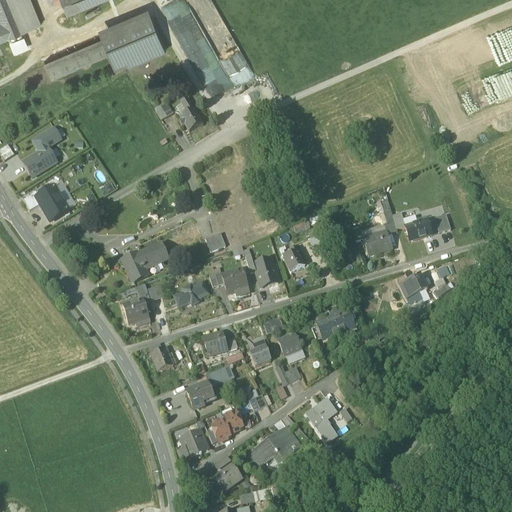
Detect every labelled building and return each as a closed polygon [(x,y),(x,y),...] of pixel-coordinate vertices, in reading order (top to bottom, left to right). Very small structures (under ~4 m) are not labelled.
[(12,0),(0,0),(0,20),(1,24),(0,24),(0,40),(25,30),(12,0)] [(30,0),(12,0),(25,30),(40,24),(30,0)] [(63,0),(68,12),(96,0),(63,0)] [(184,2),(172,7),(176,16),(170,18),(175,30),(193,21),(184,2)] [(98,28),(102,37),(151,16),(148,7),(98,28)] [(108,54),(114,67),(126,61),(128,65),(165,49),(151,16),(102,37),(108,54)] [(44,61),(51,78),(108,54),(102,37),(44,61)] [(466,146),(479,140),(449,69),(435,74),(466,146)] [(182,106),(187,115),(193,111),(186,100),(180,104),(182,106)] [(187,115),(182,106),(176,110),(181,119),(187,115)] [(167,108),(162,111),(167,120),(173,116),(167,108)] [(161,123),(167,120),(162,111),(160,109),(154,112),(161,123)] [(184,128),(189,134),(202,126),(193,111),(187,115),(181,119),(180,120),(181,123),(179,124),(182,129),(184,128)] [(39,154),(22,165),(31,181),(56,165),(54,161),(50,154),(47,150),(61,142),(60,141),(56,134),(53,130),(32,143),(39,154)] [(61,131),(56,134),(60,141),(65,137),(61,131)] [(7,147),(0,152),(0,157),(4,164),(14,157),(7,147)] [(56,150),(50,154),(54,161),(60,157),(56,150)] [(92,156),(88,155),(85,158),(86,163),(90,164),(93,160),(92,156)] [(62,185),(54,189),(68,213),(76,209),(62,185)] [(110,186),(103,191),(107,196),(114,192),(110,186)] [(49,224),(68,213),(54,189),(51,191),(50,189),(48,188),(44,191),(43,192),(45,195),(39,198),(35,200),(39,208),(49,224)] [(29,214),(39,208),(35,200),(39,198),(36,192),(22,201),(29,214)] [(90,197),(86,199),(90,206),(94,203),(90,197)] [(451,197),(441,199),(444,213),(454,211),(451,197)] [(380,204),(383,214),(390,211),(387,202),(380,204)] [(383,228),(384,227),(385,228),(387,227),(383,214),(380,204),(376,205),(383,228)] [(387,227),(394,225),(392,219),(390,211),(383,214),(387,227)] [(396,233),(404,230),(405,230),(402,222),(403,222),(401,216),(392,219),(394,225),(396,233)] [(434,221),(438,236),(450,232),(446,217),(434,221)] [(318,218),(309,222),(311,228),(321,224),(318,218)] [(404,230),(409,245),(431,238),(427,223),(426,223),(417,226),(416,222),(415,219),(403,222),(402,222),(405,230),(404,230)] [(298,227),(301,234),(310,230),(307,223),(298,227)] [(386,234),(388,238),(397,235),(396,233),(394,225),(387,227),(385,228),(386,234)] [(296,236),(301,234),(298,227),(293,230),(296,236)] [(363,241),(386,234),(385,228),(384,227),(383,228),(361,234),(363,241)] [(362,241),(363,241),(361,234),(360,232),(351,235),(356,245),(362,243),(362,241)] [(362,243),(367,259),(377,256),(376,253),(391,249),(388,238),(386,234),(363,241),(362,241),(362,243)] [(204,242),(210,255),(225,249),(220,236),(204,242)] [(322,239),(316,241),(318,246),(320,250),(326,247),(322,239)] [(310,243),(313,249),(318,246),(316,241),(315,240),(310,243)] [(160,247),(138,258),(144,272),(145,272),(143,267),(151,263),(153,268),(167,262),(160,247)] [(326,247),(320,250),(321,251),(325,260),(331,257),(326,247)] [(232,253),(234,260),(244,257),(241,249),(232,253)] [(304,269),(297,255),(297,254),(291,257),(283,261),(291,276),(304,269)] [(147,279),(144,272),(138,258),(137,257),(123,264),(132,285),(147,279)] [(245,259),(250,277),(256,275),(250,258),(245,259)] [(143,267),(145,272),(153,268),(151,263),(143,267)] [(256,277),(261,291),(278,286),(271,263),(256,267),(259,276),(256,277)] [(437,274),(441,282),(442,281),(449,277),(446,270),(437,274)] [(227,298),(236,295),(248,291),(242,272),(221,279),(224,288),(227,298)] [(220,276),(214,277),(218,289),(224,288),(221,279),(220,276)] [(212,291),(218,289),(214,277),(209,279),(212,291)] [(400,288),(406,302),(419,296),(425,293),(427,293),(420,278),(400,288)] [(436,291),(445,286),(442,281),(441,282),(433,286),(436,291)] [(203,286),(192,290),(197,303),(208,298),(203,286)] [(137,298),(139,304),(143,302),(145,306),(150,305),(146,292),(145,287),(135,291),(137,298)] [(146,292),(150,305),(163,300),(159,288),(146,292)] [(199,306),(197,303),(192,290),(191,288),(181,293),(183,296),(173,300),(178,311),(190,306),(191,309),(199,306)] [(433,297),(436,302),(446,294),(443,289),(438,293),(433,297)] [(127,301),(137,298),(135,291),(125,295),(127,301)] [(422,303),(423,307),(430,304),(425,293),(419,296),(422,303)] [(120,303),(127,301),(125,295),(118,298),(120,303)] [(406,302),(409,308),(422,303),(419,296),(406,302)] [(125,318),(128,328),(135,326),(137,325),(137,323),(149,319),(145,306),(143,302),(139,304),(122,308),(125,318)] [(423,307),(422,303),(409,308),(414,319),(418,317),(425,311),(423,307)] [(348,314),(333,320),(339,334),(354,328),(348,314)] [(137,325),(135,326),(136,330),(151,326),(149,319),(137,323),(137,325)] [(323,340),(339,334),(333,320),(317,326),(318,328),(322,338),(323,340)] [(270,324),(273,331),(282,328),(280,323),(280,321),(270,324)] [(264,326),(267,336),(273,334),(273,331),(270,324),(264,326)] [(313,329),(318,340),(322,338),(318,328),(313,329)] [(203,341),(208,359),(220,355),(220,356),(227,354),(224,344),(221,335),(203,341)] [(357,344),(365,354),(375,347),(370,335),(357,344)] [(279,343),(285,357),(300,350),(293,336),(279,343)] [(224,344),(227,354),(237,351),(234,341),(224,344)] [(249,355),(255,368),(271,362),(265,348),(262,342),(251,347),(254,353),(249,355)] [(304,360),(300,350),(285,357),(289,366),(304,360)] [(150,357),(158,375),(173,369),(166,351),(150,357)] [(226,361),(228,368),(244,361),(241,355),(226,361)] [(207,384),(210,390),(231,381),(226,369),(205,378),(207,384)] [(276,371),(279,378),(285,375),(281,369),(276,371)] [(294,371),(285,375),(290,386),(299,381),(294,371)] [(284,388),(290,386),(285,375),(279,378),(284,388)] [(185,394),(194,414),(205,409),(204,405),(214,401),(210,390),(207,384),(185,394)] [(275,391),(281,401),(287,398),(282,388),(275,391)] [(245,395),(248,403),(259,398),(255,391),(245,395)] [(262,398),(267,408),(271,405),(267,396),(262,398)] [(262,397),(259,398),(248,403),(254,414),(259,412),(267,408),(262,398),(262,397)] [(306,416),(327,446),(337,439),(329,428),(330,427),(328,425),(326,423),(333,418),(336,416),(326,401),(319,406),(318,405),(312,410),(313,410),(306,416)] [(220,414),(223,420),(233,416),(230,410),(220,414)] [(339,414),(346,424),(351,420),(344,410),(339,414)] [(223,420),(224,423),(230,436),(235,434),(235,433),(242,429),(236,414),(233,416),(223,420)] [(336,416),(333,418),(334,420),(337,423),(332,427),(336,432),(336,431),(342,427),(346,424),(339,414),(336,416)] [(342,427),(345,431),(356,423),(353,419),(351,420),(346,424),(342,427)] [(230,438),(230,436),(224,423),(221,424),(216,422),(213,424),(211,429),(212,433),(217,444),(218,445),(224,443),(223,441),(230,438)] [(247,455),(258,469),(276,456),(281,464),(301,450),(286,428),(285,428),(287,432),(275,441),(272,438),(247,455)] [(287,432),(285,428),(272,438),(275,441),(287,432)] [(207,435),(211,446),(217,444),(212,433),(207,435)] [(184,450),(188,460),(195,458),(195,459),(201,456),(200,455),(207,452),(199,434),(193,437),(192,435),(186,437),(187,439),(180,442),(184,450)] [(188,461),(188,460),(184,450),(175,453),(180,465),(188,461)] [(215,468),(221,476),(231,469),(225,461),(215,468)] [(214,481),(223,494),(240,482),(231,469),(221,476),(214,481)] [(246,482),(241,486),(245,492),(250,488),(246,482)] [(240,499),(241,507),(256,504),(273,500),(271,492),(255,496),(240,499)]
